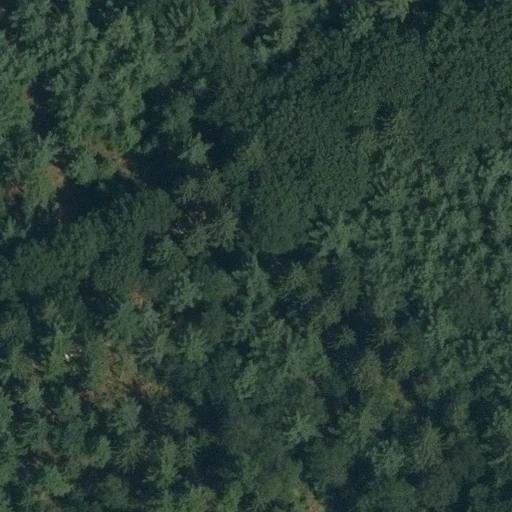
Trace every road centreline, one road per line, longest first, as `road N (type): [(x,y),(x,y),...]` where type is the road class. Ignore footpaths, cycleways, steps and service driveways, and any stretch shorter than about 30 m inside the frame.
road 1 (track): [(478,511),(239,203)]
road 2 (track): [(511,62),(239,203)]
road 3 (track): [(239,203),(0,328)]
road 4 (track): [(138,0),(239,203)]
